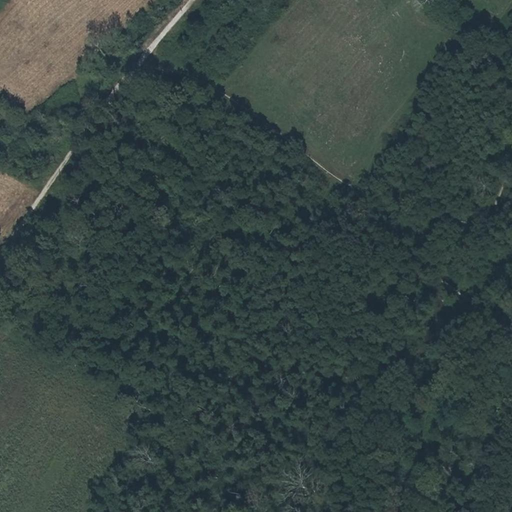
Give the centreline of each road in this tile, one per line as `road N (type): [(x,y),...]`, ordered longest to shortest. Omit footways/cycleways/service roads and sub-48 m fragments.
road 1 (track): [(132,66),(179,76),(263,121),(353,188),(408,256),(511,321)]
road 2 (track): [(0,249),(121,78),(189,0)]
